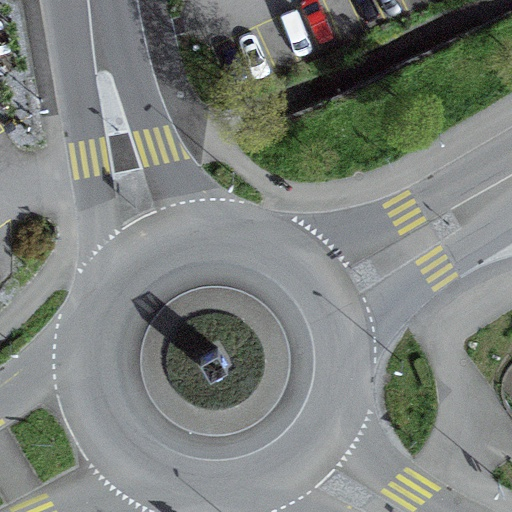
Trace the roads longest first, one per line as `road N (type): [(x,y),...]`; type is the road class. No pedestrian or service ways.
road 1 (tertiary): [(77,0),(74,81),(109,289)]
road 2 (tertiary): [(200,232),(95,0)]
road 3 (tertiary): [(321,290),(511,180)]
road 4 (primary): [(288,457),(320,423),(337,380),(338,334),(321,290)]
road 5 (primary): [(90,345),(92,385),(108,422),(134,452),(169,472)]
road 6 (primary): [(321,290),(290,256),(247,235),(200,232)]
road 7 (primary): [(169,472),(209,481),(251,475),(288,457)]
road 8 (primary): [(56,511),(169,472)]
